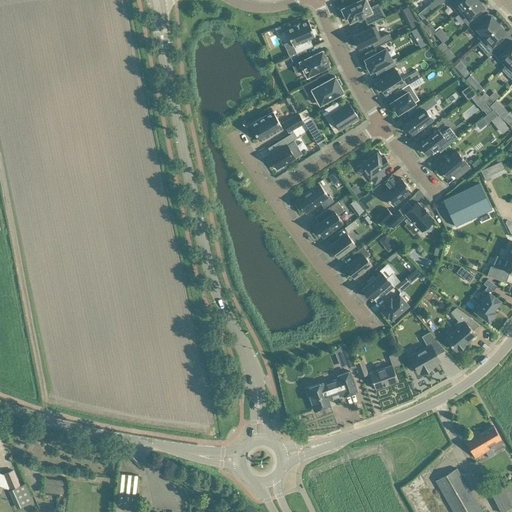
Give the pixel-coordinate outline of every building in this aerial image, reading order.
[(342,11),(340,11),(343,16),(344,16),(345,18),(347,17),(349,22),(357,18),(358,19),(364,16),(368,24),(385,16),(379,4),(370,8),(366,0),(359,0),(341,8),(342,11)] [(439,0),(429,8),(432,12),(447,1),(446,0),(439,0)] [(446,0),(447,1),(458,13),(473,0),(446,0)] [(473,0),(458,13),(469,27),(479,19),(475,14),(483,7),(477,0),(473,0)] [(408,7),(402,9),(405,15),(411,12),(408,7)] [(469,27),(480,40),(498,24),(491,16),(483,23),(479,19),(469,27)] [(293,45),(297,53),(305,49),(312,46),(309,38),(315,36),(314,34),(316,33),(314,28),(312,29),(308,20),(300,23),(300,22),(293,25),(293,26),(286,29),(293,45)] [(480,40),(492,53),(502,45),(498,40),(506,33),(498,24),(480,40)] [(380,37),(375,25),(353,36),(359,47),(371,41),(374,47),(391,39),(389,33),(380,37)] [(420,28),(412,32),(421,47),(428,43),(420,28)] [(492,53),(505,66),(511,58),(511,42),(506,49),(502,45),(492,53)] [(370,71),(383,65),(385,69),(398,62),(395,58),(391,60),(385,48),(377,53),(377,52),(370,55),(370,56),(365,59),(367,64),(366,64),(370,71)] [(305,49),(297,53),(290,57),(294,65),(300,62),(307,76),(329,65),(328,64),(330,63),(327,57),(325,58),(322,51),(309,57),(305,49)] [(400,89),(407,85),(403,80),(402,80),(396,70),(377,81),(379,84),(384,93),(397,85),(400,89)] [(341,84),(338,79),(336,80),(334,76),(320,84),(317,78),(303,85),(309,96),(314,93),(320,104),(343,92),(339,85),(341,84)] [(397,113),(414,102),(419,100),(409,84),(399,90),(402,95),(390,102),(394,109),(394,108),(397,113)] [(499,95),(495,91),(489,96),(485,92),(481,97),(489,105),(499,95)] [(404,124),(412,134),(432,120),(425,110),(437,102),(436,101),(433,97),(416,108),(419,113),(404,124)] [(500,104),(496,100),(490,106),(495,110),(500,104)] [(321,111),(331,126),(336,122),(340,129),(352,122),(352,123),(357,120),(357,119),(358,118),(348,102),(342,106),(342,105),(339,105),(336,102),(321,111)] [(491,118),(496,114),(492,110),(475,123),(479,128),(491,119),(491,118)] [(273,111),(250,124),(260,141),(282,128),(273,111)] [(281,121),(287,130),(303,121),(298,111),(281,121)] [(508,122),(511,117),(511,116),(508,113),(503,118),(508,122)] [(508,127),(499,115),(493,120),(502,132),(508,127)] [(317,129),(310,117),(303,121),(311,133),(317,129)] [(449,127),(441,134),(437,129),(419,143),(427,154),(433,149),(436,147),(440,152),(457,138),(451,130),(449,127)] [(268,155),(275,167),(281,163),(283,165),(295,158),(287,144),(294,140),(290,134),(277,142),(281,148),(268,155)] [(389,162),(384,156),(383,157),(378,150),(375,153),(374,151),(369,155),(370,156),(360,164),(375,183),(385,175),(380,169),(389,162)] [(457,178),(471,168),(457,151),(437,166),(442,172),(440,173),(444,177),(446,176),(447,178),(453,173),(457,178)] [(478,159),(472,164),(476,169),(482,164),(478,159)] [(501,161),(495,164),(499,171),(504,169),(501,161)] [(486,168),(481,171),(486,182),(491,179),(486,168)] [(411,190),(401,178),(397,182),(391,175),(383,181),(389,188),(383,193),(393,205),(411,190)] [(479,183),(443,200),(445,205),(440,207),(448,224),(453,222),(455,225),(491,209),(479,183)] [(299,198),(296,200),(305,213),(320,202),(324,208),(334,201),(329,195),(328,196),(320,184),(304,195),(303,193),(298,196),(299,198)] [(377,195),(384,191),(381,185),(374,189),(377,195)] [(372,191),(360,201),(364,206),(376,196),(372,191)] [(337,214),(344,210),(337,201),(323,211),(326,216),(314,225),(322,236),(343,222),(337,214)] [(417,202),(405,213),(421,231),(434,219),(428,214),(429,213),(423,207),(423,208),(417,202)] [(364,211),(361,207),(355,212),(358,216),(364,211)] [(387,208),(374,219),(380,225),(393,214),(387,208)] [(405,217),(398,210),(386,221),(393,228),(405,217)] [(346,226),(350,231),(360,224),(356,219),(346,226)] [(347,233),(329,246),(338,257),(355,244),(347,233)] [(385,234),(380,239),(384,244),(389,240),(385,234)] [(397,246),(400,242),(392,234),(388,238),(397,246)] [(490,266),(487,275),(506,282),(508,275),(507,274),(508,271),(510,272),(511,271),(511,272),(511,243),(505,259),(501,269),(492,266),(490,266)] [(356,259),(345,267),(354,278),(371,265),(366,257),(370,254),(363,246),(352,254),(356,259)] [(461,266),(456,272),(462,276),(466,270),(461,266)] [(395,286),(400,281),(393,273),(387,278),(381,272),(375,277),(373,276),(367,281),(368,283),(362,288),(365,291),(363,292),(367,297),(369,295),(371,298),(381,290),(385,294),(395,286)] [(405,277),(400,281),(395,286),(400,292),(410,283),(405,277)] [(500,300),(490,293),(492,290),(493,291),(497,286),(487,279),(484,284),(487,286),(482,293),(485,296),(474,310),(488,320),(489,319),(491,320),(495,315),(493,313),(494,312),(492,310),(500,300)] [(398,316),(403,311),(402,309),(408,305),(399,295),(393,300),(390,298),(384,303),(386,306),(381,310),(387,317),(388,316),(391,319),(397,314),(398,316)] [(458,328),(445,338),(456,350),(457,349),(458,350),(466,344),(465,342),(475,334),(473,330),(479,324),(456,307),(450,312),(458,321),(455,324),(458,328)] [(445,350),(430,331),(421,336),(427,346),(410,356),(419,372),(420,373),(434,366),(433,364),(440,361),(437,355),(445,350)] [(368,374),(362,360),(355,362),(361,377),(368,374)] [(398,381),(394,371),(392,365),(369,373),(372,379),(375,389),(398,381)] [(357,392),(354,382),(350,371),(336,376),(337,377),(322,383),(322,382),(306,388),(314,410),(330,405),(328,400),(343,394),(344,396),(357,392)] [(501,438),(499,434),(494,426),(480,433),(478,430),(464,438),(469,447),(475,457),(485,451),(489,457),(495,453),(491,447),(489,449),(488,445),(501,438)] [(481,511),(462,477),(457,468),(435,480),(453,511),(481,511)] [(4,475),(0,485),(11,490),(16,501),(19,507),(32,501),(29,495),(24,483),(20,485),(13,470),(5,474),(5,475),(4,475)] [(134,505),(137,475),(119,473),(115,503),(134,505)] [(158,490),(159,479),(147,478),(146,490),(158,490)] [(511,485),(510,482),(490,492),(500,511),(503,511),(511,507),(511,485)]
